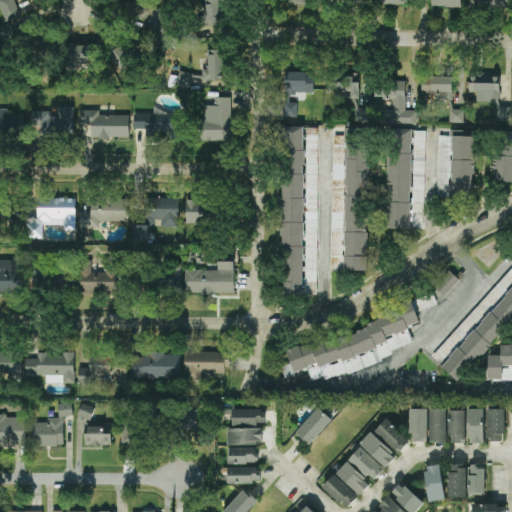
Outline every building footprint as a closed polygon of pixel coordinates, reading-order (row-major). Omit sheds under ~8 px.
[(0,0),(0,7),(1,10),(5,22),(21,16),(14,0),(0,0)] [(203,0),(203,25),(222,25),(222,0),(203,0)] [(508,0),(479,0),(480,7),(509,8),(508,0)] [(0,28),(5,40),(14,36),(9,24),(0,28)] [(98,66),(98,45),(72,46),(73,67),(98,66)] [(121,73),(134,61),(119,45),(106,57),(121,73)] [(202,69),(203,80),(225,80),(225,50),(206,50),(207,69),(202,69)] [(176,85),(189,89),(193,74),(180,70),(176,85)] [(313,93),(313,77),(306,77),(306,72),(286,72),(286,92),(313,93)] [(328,90),(348,91),(348,99),(359,99),(360,73),(329,72),(328,90)] [(500,100),(500,75),(469,76),(470,100),(500,100)] [(453,77),(422,76),(421,97),(452,99),(453,77)] [(406,82),(376,81),(375,97),(394,97),(394,110),(384,110),(384,124),(417,125),(417,110),(405,110),(406,82)] [(233,141),(233,98),(213,98),(213,119),(200,119),(200,141),(233,141)] [(297,102),(284,103),(284,117),(298,117),(297,102)] [(74,139),(74,107),(58,107),(58,113),(31,112),(31,138),(74,139)] [(511,107),(497,107),(497,121),(511,121),(511,107)] [(24,115),(6,115),(6,109),(0,109),(0,134),(24,135),(24,115)] [(368,122),(368,109),(355,109),(355,122),(368,122)] [(129,116),(99,115),(99,111),(82,110),(81,138),(129,139),(129,116)] [(450,122),(464,123),(464,110),(450,110),(450,122)] [(146,129),(146,135),(181,135),(181,114),(134,114),(135,129),(146,129)] [(304,127),(282,127),(283,295),(305,295),(304,127)] [(367,271),(370,136),(362,136),(362,129),(348,128),(344,270),(367,271)] [(318,129),(307,129),(306,294),(317,294),(318,129)] [(411,229),(412,129),(389,129),(388,229),(411,229)] [(426,131),(415,131),(413,228),(424,228),(426,131)] [(474,199),(475,131),(452,131),(451,199),(474,199)] [(511,182),(511,131),(501,131),(501,157),(494,157),(494,182),(511,182)] [(331,268),(343,269),(343,240),(336,240),(336,235),(344,236),(346,137),(333,136),(331,268)] [(451,197),(452,136),(438,136),(437,197),(451,197)] [(80,228),(102,229),(103,221),(129,222),(130,198),(92,197),(91,212),(80,211),(80,228)] [(76,231),(76,199),(38,198),(38,208),(28,207),(27,238),(43,238),(44,225),(64,225),(64,230),(76,231)] [(179,198),(146,198),(146,220),(161,220),(161,227),(179,227),(179,198)] [(214,201),(186,200),(185,223),(213,224),(214,201)] [(0,224),(20,224),(21,203),(0,202),(0,224)] [(133,225),(133,241),(148,241),(149,226),(133,225)] [(0,292),(23,292),(23,260),(0,260),(0,292)] [(76,289),(76,271),(57,271),(57,261),(37,261),(36,289),(76,289)] [(118,272),(92,273),(92,261),(80,261),(81,293),(118,293),(118,272)] [(219,270),(185,270),(185,293),(234,294),(235,262),(219,261),(219,270)] [(511,266),(434,358),(442,365),(441,367),(460,383),(511,321),(511,266)] [(460,281),(450,270),(433,287),(444,297),(460,281)] [(181,274),(147,273),(147,294),(180,294),(181,274)] [(511,379),(511,344),(501,344),(501,356),(489,356),(489,380),(511,379)] [(0,373),(11,374),(11,379),(22,380),(23,352),(0,351),(0,373)] [(26,376),(63,375),(63,383),(75,383),(74,352),(37,353),(38,358),(25,359),(26,376)] [(181,378),(180,352),(131,353),(132,379),(181,378)] [(228,374),(229,352),(185,352),(184,380),(200,380),(200,373),(228,374)] [(127,386),(128,357),(91,356),(90,368),(79,368),(79,380),(111,381),(111,386),(127,386)] [(73,416),(72,403),(58,404),(59,417),(73,416)] [(91,420),(95,408),(82,403),(78,416),(91,420)] [(308,445),(333,421),(320,408),(296,431),(308,445)] [(198,410),(180,409),(179,430),(198,430),(198,410)] [(228,428),(228,444),(264,444),(264,409),(233,409),(233,428),(228,428)] [(428,409),(411,409),(411,442),(428,442),(428,409)] [(446,409),(430,409),(430,443),(446,443),(446,409)] [(484,443),(484,409),(468,409),(468,443),(484,443)] [(487,441),(505,441),(505,410),(488,409),(487,441)] [(466,411),(450,410),(449,443),(466,443),(466,411)] [(0,445),(25,446),(26,419),(0,418),(0,445)] [(64,447),(64,418),(48,418),(47,422),(33,422),(33,446),(64,447)] [(376,429),(397,453),(409,442),(388,419),(376,429)] [(121,422),(122,444),(145,444),(144,421),(121,422)] [(85,425),(85,445),(112,445),(112,425),(85,425)] [(360,444),(386,468),(397,456),(371,432),(360,444)] [(385,468),(356,444),(351,450),(355,453),(349,460),(375,481),(385,468)] [(257,447),(228,448),(228,464),(257,464),(257,447)] [(337,473),(360,496),(371,484),(348,462),(337,473)] [(449,497),(466,498),(467,465),(450,464),(449,497)] [(485,464),(469,465),(469,496),(486,495),(485,464)] [(446,499),(440,465),(424,467),(430,502),(446,499)] [(228,467),(229,484),(260,483),(259,467),(228,467)] [(346,508),(358,496),(335,474),(324,487),(346,508)] [(391,493),(411,511),(416,511),(425,504),(401,482),(391,493)] [(223,511),(248,511),(258,502),(244,490),(223,511)] [(378,507),(383,511),(406,511),(389,496),(378,507)] [(301,511),(308,504),(302,498),(291,511),(301,511)]
